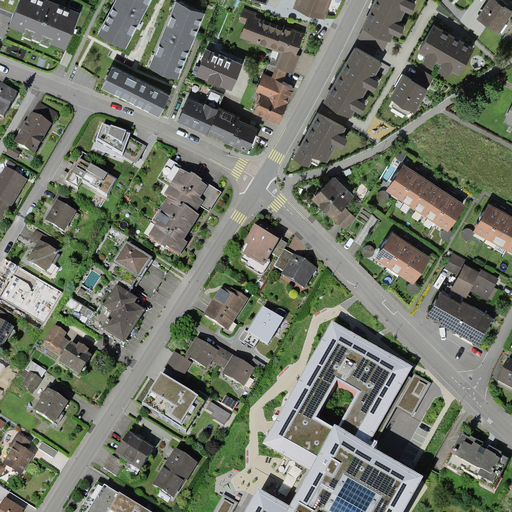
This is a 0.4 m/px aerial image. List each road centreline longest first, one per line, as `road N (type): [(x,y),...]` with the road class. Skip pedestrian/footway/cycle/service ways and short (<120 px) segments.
road 1 (residential): [(261,182),(48,511)]
road 2 (residential): [(468,392),(261,182)]
road 3 (residential): [(357,0),(261,182)]
road 4 (residential): [(261,182),(203,148),(89,101)]
road 5 (residential): [(89,101),(0,253)]
